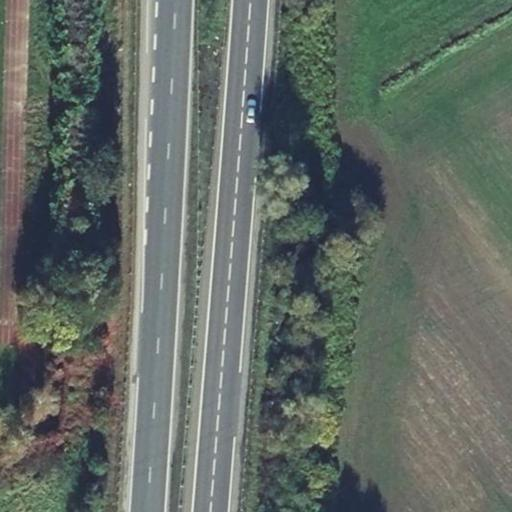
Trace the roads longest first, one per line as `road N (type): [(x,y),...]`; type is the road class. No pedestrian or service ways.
road 1 (trunk): [(210,511),(250,0)]
road 2 (trunk): [(175,0),(148,511)]
